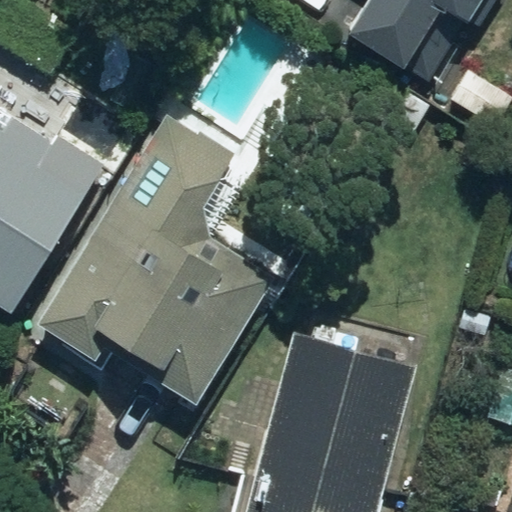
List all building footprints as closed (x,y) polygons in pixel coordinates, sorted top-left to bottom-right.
[(482,0),(368,0),(355,20),(415,58),(451,0),(464,0),(478,8),(482,0)] [(511,111),(511,86),(468,59),(446,95),(501,129),(511,111)] [(0,290),(22,303),(109,163),(0,94),(0,290)] [(253,163),(171,111),(44,313),(104,351),(112,339),(204,397),(285,269),(214,224),(253,163)] [(509,304),(466,290),(453,329),(497,343),(509,304)] [(383,511),(426,363),(300,327),(265,449),(254,446),(235,511),(383,511)] [(511,362),(506,361),(492,410),(511,416),(511,362)]
